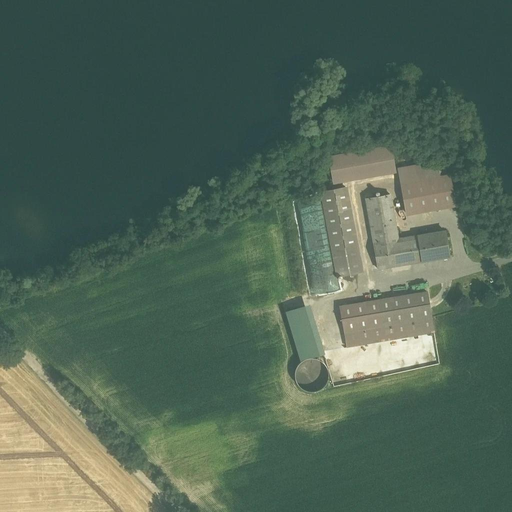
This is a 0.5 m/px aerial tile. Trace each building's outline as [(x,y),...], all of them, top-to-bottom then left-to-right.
[(390,146),(330,157),(335,183),(395,172),(390,146)] [(450,176),(402,184),(407,214),(455,205),(450,176)] [(346,188),(322,192),(338,276),(362,271),(346,188)] [(390,194),(367,198),(375,244),(374,244),(378,269),(422,261),(418,236),(398,240),(390,194)] [(446,232),(418,236),(422,261),(450,256),(446,232)] [(311,296),(339,291),(338,283),(332,284),(333,286),(326,287),(327,290),(323,291),(321,283),(316,284),(316,283),(309,284),(311,296)] [(428,292),(341,307),(348,347),(435,333),(428,292)] [(305,309),(286,315),(299,364),(319,359),(305,309)] [(328,386),(329,379),(328,373),(324,367),(318,364),(312,362),(305,364),(300,368),(296,373),(295,380),(296,386),(300,392),(306,396),(312,397),(319,395),(324,391),(328,386)] [(129,382),(110,392),(116,403),(113,405),(120,418),(130,413),(131,415),(137,412),(139,415),(145,412),(129,382)]
